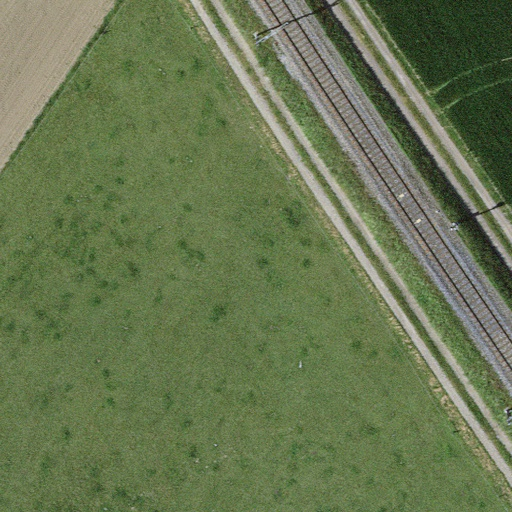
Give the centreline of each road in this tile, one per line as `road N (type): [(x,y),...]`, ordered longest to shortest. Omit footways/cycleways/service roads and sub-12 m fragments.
road 1 (track): [(511,497),(189,0)]
road 2 (track): [(511,218),(375,0)]
